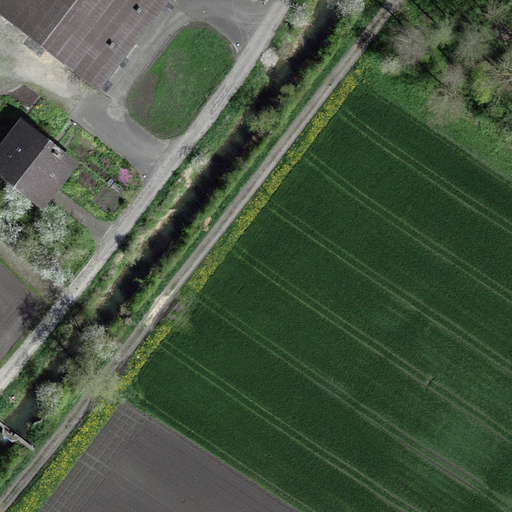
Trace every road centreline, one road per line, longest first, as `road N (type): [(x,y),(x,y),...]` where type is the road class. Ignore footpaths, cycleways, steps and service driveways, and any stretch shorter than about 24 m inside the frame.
road 1 (track): [(33,511),(323,144),(401,0)]
road 2 (track): [(281,0),(205,122),(0,381)]
